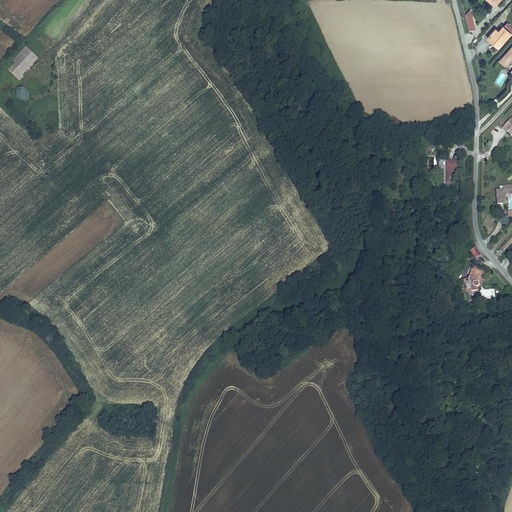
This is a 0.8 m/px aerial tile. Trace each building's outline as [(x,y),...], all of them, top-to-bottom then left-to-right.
[(460,7),(458,8),(459,12),(462,26),(464,25),(466,23),(463,11),(461,12),(460,7)] [(465,12),(469,30),(475,29),(471,10),(465,12)] [(491,34),(489,36),(493,39),(507,25),(498,17),(493,22),(491,20),(484,27),(491,34)] [(482,29),(489,36),(491,34),(484,27),(482,29)] [(511,43),(510,42),(497,56),(502,61),(508,55),(511,58),(511,62),(508,67),(511,70),(511,43)] [(23,72),(32,64),(28,59),(34,54),(26,47),(22,52),(19,56),(16,59),(14,61),(23,72)] [(38,59),(34,54),(28,59),(32,64),(38,59)] [(507,127),(511,130),(511,114),(511,113),(500,124),(505,129),(507,127)] [(456,182),(456,159),(442,159),(442,183),(456,182)] [(494,202),(502,201),(501,193),(511,192),(511,183),(497,185),(498,188),(493,189),(494,202)] [(479,253),(473,246),(469,250),(474,257),(479,253)] [(469,295),(475,293),(473,285),(476,284),(476,280),(474,281),(475,276),(476,275),(478,270),(469,266),(466,275),(459,279),(462,288),(466,286),(469,295)]
